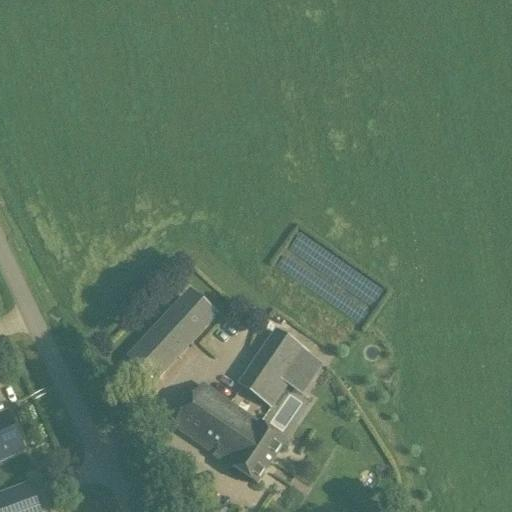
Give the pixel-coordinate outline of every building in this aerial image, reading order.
[(183,300),(128,359),(155,383),(210,324),(183,300)] [(275,332),(237,387),(272,411),(310,356),(275,332)] [(259,426),(203,385),(174,424),(214,453),(213,454),(256,485),(286,445),(259,426)] [(9,421),(8,421),(0,405),(0,463),(9,460),(10,455),(8,452),(21,446),(9,421)] [(40,511),(30,483),(0,494),(0,511),(40,511)]
